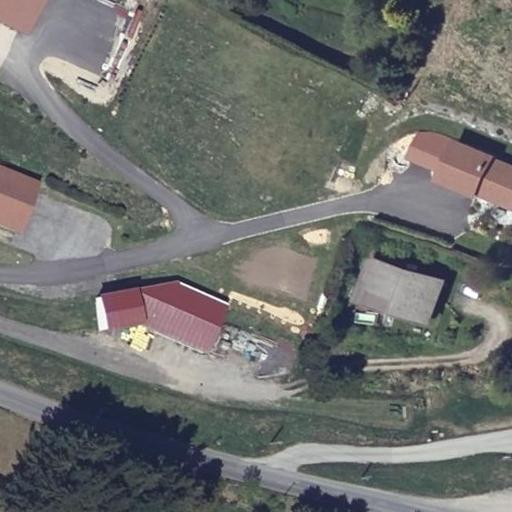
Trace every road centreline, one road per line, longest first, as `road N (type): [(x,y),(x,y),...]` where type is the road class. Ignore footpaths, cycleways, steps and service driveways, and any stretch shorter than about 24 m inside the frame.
road 1 (residential): [(277,477),(0,399)]
road 2 (residential): [(511,433),(277,477)]
road 3 (residential): [(404,511),(277,477)]
